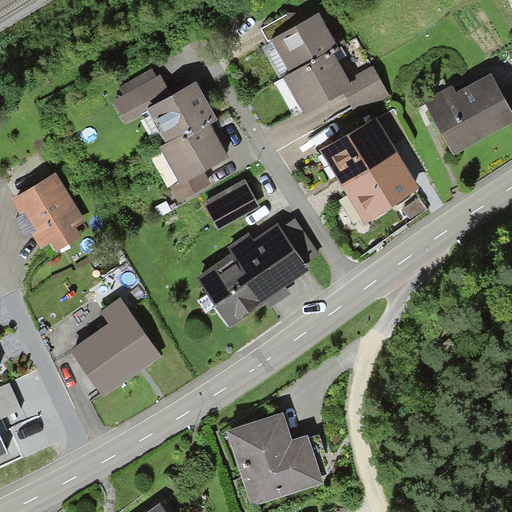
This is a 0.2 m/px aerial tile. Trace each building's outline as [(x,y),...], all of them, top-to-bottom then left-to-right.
[(319,16),(272,42),(291,76),(332,53),(338,50),(319,16)] [(332,53),(291,76),(284,80),(306,117),(344,95),(353,90),(348,81),(332,53)] [(374,67),(348,81),(353,90),(344,95),(357,116),(390,97),(374,67)] [(148,112),(173,97),(161,75),(158,77),(153,69),(119,88),(124,96),(113,103),(125,124),(148,112)] [(511,125),(511,112),(492,75),(460,92),(457,94),(453,87),(424,102),(454,157),(511,125)] [(173,97),(148,112),(166,147),(184,136),(187,141),(211,128),(218,123),(208,105),(196,85),(173,97)] [(321,154),(343,190),(398,156),(391,144),(376,120),(321,154)] [(215,135),(211,128),(187,141),(184,136),(166,147),(161,150),(180,184),(182,187),(205,173),(229,160),(215,135)] [(398,156),(343,190),(366,226),(421,191),(405,167),(398,156)] [(213,186),(205,173),(182,187),(180,184),(171,189),(180,205),(213,186)] [(57,175),(11,202),(21,218),(25,215),(30,224),(36,234),(32,237),(41,252),(51,246),(56,254),(82,239),(77,229),(86,224),(57,175)] [(261,210),(245,180),(203,203),(219,233),(261,210)] [(30,224),(25,215),(21,218),(14,222),(25,241),(32,237),(36,234),(30,224)] [(295,221),(282,230),(305,264),(319,255),(295,221)] [(282,230),(278,225),(254,241),(249,233),(228,248),(233,255),(196,280),(230,328),(267,303),(286,289),(311,272),(305,264),(282,230)] [(290,295),(286,289),(267,303),(271,309),(290,295)] [(162,358),(122,300),(101,314),(109,326),(70,353),(103,399),(143,371),(162,358)] [(10,385),(0,389),(0,420),(22,411),(10,385)] [(284,403),(227,420),(251,500),(324,479),(308,426),(293,431),(284,403)] [(167,511),(160,502),(145,511),(167,511)]
